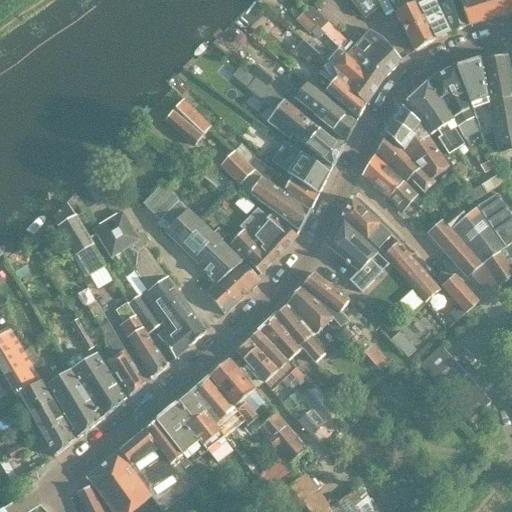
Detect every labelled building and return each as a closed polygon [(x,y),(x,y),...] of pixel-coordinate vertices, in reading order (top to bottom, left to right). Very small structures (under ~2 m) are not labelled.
[(379,8),(374,0),(347,0),(364,20),(379,8)] [(413,0),(416,4),(435,40),(450,34),(434,0),(431,0),(427,2),(426,0),(413,0)] [(469,27),(458,0),(438,0),(453,33),(469,27)] [(458,0),(469,27),(496,19),(491,0),(458,0)] [(511,0),(491,0),(496,19),(511,14),(511,0)] [(396,15),(415,52),(435,40),(416,4),(396,15)] [(347,41),(329,24),(314,9),(307,16),(337,46),(340,49),(347,41)] [(337,46),(307,16),(303,13),(295,21),(309,35),(311,34),(330,53),(337,46)] [(401,62),(385,43),(370,33),(345,55),(364,74),(370,68),(384,80),(401,62)] [(366,106),(338,78),(334,70),(329,66),(323,61),(302,42),(294,51),(309,65),(312,62),(321,71),(318,74),(331,85),(325,93),(358,120),(366,106)] [(366,106),(384,80),(370,68),(364,74),(345,55),(336,65),(333,63),(329,66),(334,70),(338,78),(366,106)] [(511,150),(511,81),(507,56),(481,61),(489,101),(493,120),(500,154),(504,152),(511,150)] [(481,61),(456,68),(472,106),(489,101),(481,61)] [(258,65),(251,74),(255,79),(267,88),(274,79),(258,65)] [(464,100),(453,69),(430,82),(454,121),(459,127),(464,139),(479,132),(473,119),(462,101),(464,100)] [(343,150),(281,99),(288,91),(274,79),(267,88),(255,79),(247,89),(276,112),(266,123),(290,140),(293,137),(333,169),(343,150)] [(430,82),(419,92),(457,150),(464,145),(454,130),(450,131),(447,126),(454,121),(430,82)] [(357,124),(305,85),(296,100),(316,115),(313,118),(347,142),(357,124)] [(419,92),(405,105),(421,121),(430,137),(437,132),(442,138),(438,139),(448,155),(457,150),(419,92)] [(165,123),(195,148),(211,129),(183,102),(165,123)] [(403,109),(394,124),(415,138),(404,152),(434,179),(447,169),(437,153),(419,123),(403,109)] [(394,124),(387,136),(404,152),(415,138),(394,124)] [(288,176),(292,178),(319,196),(330,174),(272,134),(264,147),(293,168),(288,176)] [(387,136),(377,154),(407,184),(410,180),(424,194),(437,184),(434,179),(404,152),(387,136)] [(243,146),(236,153),(248,165),(255,159),(243,146)] [(310,212),(283,192),(267,181),(262,179),(248,165),(236,153),(221,168),(241,187),(246,182),(255,190),(250,196),(300,233),(310,212)] [(416,197),(374,158),(363,177),(401,213),(416,197)] [(319,196),(292,178),(288,184),(255,159),(248,165),(262,179),(267,181),(283,192),(310,212),(319,196)] [(491,161),(481,166),(486,174),(495,168),(491,161)] [(208,182),(223,196),(232,187),(217,172),(208,182)] [(485,186),(482,188),(486,194),(489,192),(495,189),(491,182),(485,186)] [(475,201),(485,194),(480,186),(470,192),(475,201)] [(200,266),(221,244),(226,238),(220,232),(214,237),(168,192),(149,211),(160,221),(156,224),(200,266)] [(511,271),(511,215),(498,194),(472,212),(464,219),(456,209),(441,221),(432,229),(427,233),(460,271),(468,279),(471,276),(490,295),(511,276),(511,273),(511,272),(511,271)] [(352,200),(343,218),(367,241),(374,233),(384,242),(390,236),(352,200)] [(145,248),(123,212),(93,230),(111,260),(129,249),(133,253),(137,254),(135,271),(133,273),(170,325),(156,336),(175,360),(205,334),(145,248)] [(105,268),(74,213),(56,226),(75,259),(78,258),(89,277),(105,268)] [(298,237),(271,217),(268,221),(263,226),(286,249),(298,237)] [(371,261),(377,254),(342,222),(327,249),(357,274),(349,282),(361,292),(381,270),(371,261)] [(286,249),(263,226),(259,231),(255,236),(252,240),(274,262),(286,249)] [(274,262),(252,240),(244,234),(231,247),(260,276),(274,262)] [(383,256),(396,272),(408,284),(422,272),(396,243),(383,256)] [(261,282),(221,244),(200,266),(199,267),(217,285),(207,295),(224,316),(261,282)] [(422,272),(408,284),(424,304),(438,292),(422,272)] [(349,302),(313,274),(302,287),(323,303),(321,306),(340,328),(347,321),(340,314),(349,302)] [(441,287),(465,314),(477,303),(453,277),(441,287)] [(340,328),(321,306),(323,303),(302,287),(288,304),(315,334),(326,324),(334,333),(340,328)] [(140,297),(129,305),(148,335),(161,326),(140,297)] [(88,307),(98,324),(105,320),(95,303),(88,307)] [(148,335),(129,305),(128,304),(116,312),(129,333),(124,337),(152,380),(168,367),(148,335)] [(323,355),(284,308),(271,320),(302,350),(315,363),(323,355)] [(23,352),(0,314),(0,370),(16,397),(18,395),(40,382),(41,381),(34,369),(41,365),(31,348),(23,352)] [(302,350),(271,320),(258,332),(289,362),(302,350)] [(94,349),(76,321),(70,325),(87,353),(94,349)] [(101,329),(110,345),(117,341),(108,324),(101,329)] [(365,344),(349,326),(343,331),(359,349),(365,344)] [(289,362),(258,332),(250,340),(292,384),(295,387),(305,379),(289,362)] [(416,350),(400,332),(391,340),(407,358),(416,350)] [(292,384),(250,340),(237,354),(272,392),(282,383),(287,388),(292,384)] [(145,385),(117,341),(110,345),(117,356),(106,363),(129,398),(145,385)] [(492,403),(441,348),(421,367),(477,429),(485,423),(478,416),(492,403)] [(82,358),(68,367),(102,421),(126,401),(97,357),(85,364),(82,358)] [(266,404),(255,391),(229,361),(209,378),(235,409),(243,419),(249,426),(258,419),(254,414),(266,404)] [(102,421),(68,367),(55,374),(58,380),(48,386),(78,440),(102,421)] [(209,378),(191,395),(216,425),(228,415),(235,409),(209,378)] [(75,442),(40,382),(18,395),(54,458),(75,442)] [(311,437),(336,410),(324,397),(314,387),(302,399),(297,393),(283,406),(311,437)] [(345,402),(332,389),(324,397),(336,410),(345,402)] [(191,395),(180,404),(194,422),(187,427),(200,442),(208,450),(225,437),(216,425),(191,395)] [(180,404),(156,423),(182,456),(200,442),(187,427),(194,422),(180,404)] [(289,465),(307,450),(275,414),(258,430),(289,465)] [(8,417),(0,421),(0,432),(13,425),(8,417)] [(182,456),(156,423),(146,431),(171,465),(169,466),(179,477),(183,483),(190,478),(176,461),(182,456)] [(179,477),(169,466),(171,465),(146,431),(121,452),(132,468),(130,470),(150,497),(157,506),(161,511),(162,511),(190,493),(183,483),(179,477)] [(8,462),(27,451),(23,444),(3,455),(8,462)] [(150,497),(130,470),(132,468),(121,452),(87,480),(106,506),(110,511),(132,511),(135,510),(136,511),(149,511),(157,506),(150,497)] [(278,458),(255,478),(258,480),(265,489),(268,492),(291,473),(278,458)] [(375,511),(356,487),(329,509),(303,476),(261,509),(262,511),(375,511)] [(190,478),(183,483),(190,493),(197,488),(190,478)] [(252,500),(265,489),(258,480),(244,491),(252,500)] [(110,511),(106,506),(101,509),(90,487),(77,494),(85,511),(110,511)] [(240,510),(252,500),(244,491),(233,501),(240,510)]
